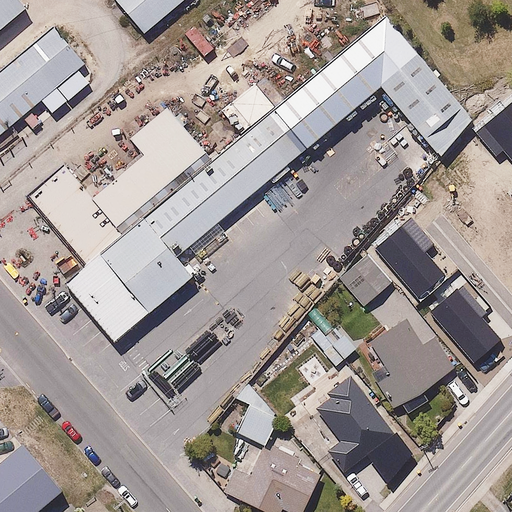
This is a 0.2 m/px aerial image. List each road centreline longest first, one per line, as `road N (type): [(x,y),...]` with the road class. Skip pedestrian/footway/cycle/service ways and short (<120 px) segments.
road 1 (tertiary): [(0,316),(169,511)]
road 2 (primary): [(511,410),(420,511)]
